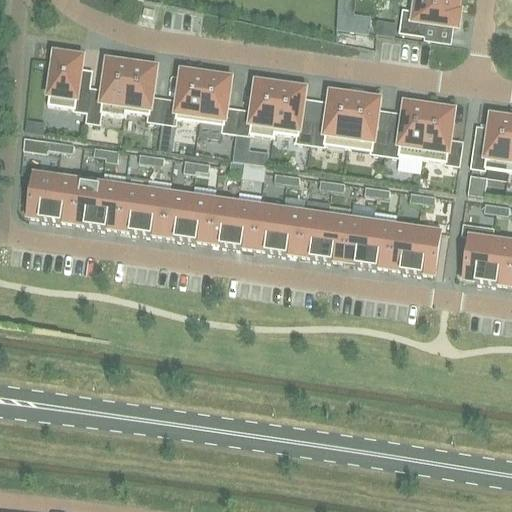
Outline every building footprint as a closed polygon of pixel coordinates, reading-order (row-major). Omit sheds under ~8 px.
[(458,15),(459,6),(417,0),(412,0),(409,24),(402,23),(400,37),(424,41),(426,28),(458,33),(460,16),(458,15)] [(166,11),(148,7),(145,27),(162,30),(166,11)] [(338,17),(337,34),(369,38),(371,21),(354,19),(338,17)] [(87,117),(91,93),(79,91),(81,73),(83,62),(55,58),(52,81),(49,81),(47,94),(50,94),(48,109),(74,113),(74,116),(87,117)] [(123,65),(110,63),(110,65),(108,65),(103,95),(91,93),(87,117),(86,127),(100,129),(102,117),(125,120),(132,69),(123,67),(123,65)] [(157,72),(132,69),(125,120),(126,120),(127,116),(149,119),(148,126),(162,128),(165,104),(153,102),(157,72)] [(165,104),(162,128),(176,130),(177,123),(200,126),(207,79),(182,76),(178,106),(165,104)] [(236,139),(240,115),(227,113),(231,83),(207,79),(200,126),(223,130),(222,137),(236,139)] [(251,139),(274,142),(281,90),(257,87),(252,116),(240,115),(236,139),(250,141),(251,139)] [(306,94),(281,90),(274,142),(275,142),(275,137),(297,140),(296,147),(310,149),(314,125),(301,123),(306,94)] [(325,149),(348,152),(355,101),(331,97),(327,127),(314,125),(310,149),(325,151),(325,149)] [(385,160),(388,136),(376,134),(380,104),(355,101),(348,152),(371,156),(371,158),(385,160)] [(422,163),(430,111),(405,108),(401,138),(388,136),(385,160),(399,162),(399,160),(422,163)] [(430,111),(422,163),(446,166),(445,169),(459,171),(463,147),(450,145),(454,115),(430,111)] [(509,176),(511,152),(511,123),(492,120),(487,150),(475,148),(471,173),(485,175),(486,172),(509,176)] [(49,154),(61,156),(62,147),(50,146),(49,154)] [(73,158),(74,150),(74,149),(62,147),(61,156),(73,158)] [(95,152),(94,161),(106,163),(107,154),(95,152)] [(118,168),(119,156),(120,156),(107,154),(106,163),(105,166),(118,168)] [(254,169),(256,169),(267,171),(268,159),(256,157),(254,169)] [(151,169),(152,160),(140,159),(139,167),(151,169)] [(152,160),(151,169),(163,171),(165,162),(152,160)] [(184,177),(196,179),(198,167),(185,165),(184,177)] [(231,166),(230,174),(242,176),(244,167),(231,166)] [(198,167),(196,179),(208,181),(210,169),(198,167)] [(254,178),(256,170),(256,169),(254,169),(244,167),(242,176),(254,178)] [(276,178),(274,187),(287,189),(288,180),(276,178)] [(51,227),(57,182),(34,179),(33,185),(30,184),(28,197),(31,198),(28,221),(41,223),(40,225),(51,227)] [(288,180),(287,189),(299,190),(300,182),(288,180)] [(57,182),(51,227),(61,228),(62,226),(74,228),(80,186),(57,182)] [(321,185),(320,193),(332,195),(333,186),(321,185)] [(96,233),(102,189),(80,186),(74,228),(86,230),(85,232),(96,233)] [(345,188),(333,186),(332,195),(344,197),(345,188)] [(119,234),(125,192),(102,189),(96,233),(106,235),(107,233),(119,234)] [(366,191),(365,200),(377,202),(378,193),(366,191)] [(141,240),(147,195),(125,192),(119,234),(131,236),(131,238),(141,240)] [(378,193),(377,202),(389,203),(390,195),(378,193)] [(164,241),(170,199),(147,195),(141,240),(152,241),(152,239),(164,241)] [(422,208),(423,199),(411,197),(411,198),(410,206),(422,208)] [(170,199),(164,241),(176,243),(176,245),(186,246),(193,202),(170,199)] [(434,210),(436,201),(423,199),(422,208),(434,210)] [(209,247),(215,205),(193,202),(186,246),(197,248),(197,246),(209,247)] [(238,208),(215,205),(209,247),(221,249),(221,251),(231,253),(238,208)] [(254,254),(260,212),(238,208),(231,253),(242,254),(242,252),(254,254)] [(484,217),(497,219),(498,210),(485,208),(484,217)] [(510,212),(498,210),(497,219),(509,221),(510,212)] [(283,215),(260,212),(254,254),(266,256),(266,258),(276,259),(283,215)] [(299,260),(305,218),(283,215),(276,259),(287,261),(287,259),(299,260)] [(305,218),(299,260),(311,262),(311,264),(322,266),(328,221),(305,218)] [(328,221),(322,266),(332,267),(332,265),(344,267),(350,225),(328,221)] [(356,271),(367,272),(373,228),(350,225),(344,267),(356,268),(356,271)] [(378,271),(390,273),(396,231),(373,228),(367,272),(377,274),(378,271)] [(418,234),(396,231),(390,273),(402,275),(401,277),(412,279),(418,234)] [(442,238),(418,234),(412,279),(422,280),(423,278),(436,280),(442,238)] [(486,289),(493,245),(469,242),(463,284),(476,285),(476,288),(486,289)] [(509,290),(511,271),(511,247),(493,245),(486,289),(497,291),(497,289),(509,290)] [(486,323),(486,341),(498,341),(498,323),(486,323)]
